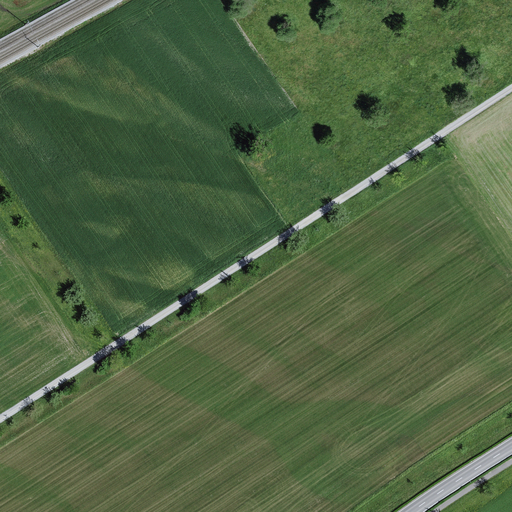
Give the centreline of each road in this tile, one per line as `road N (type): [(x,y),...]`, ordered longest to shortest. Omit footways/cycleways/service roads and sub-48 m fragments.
road 1 (track): [(0,418),(511,89)]
road 2 (tertiary): [(412,511),(511,445)]
